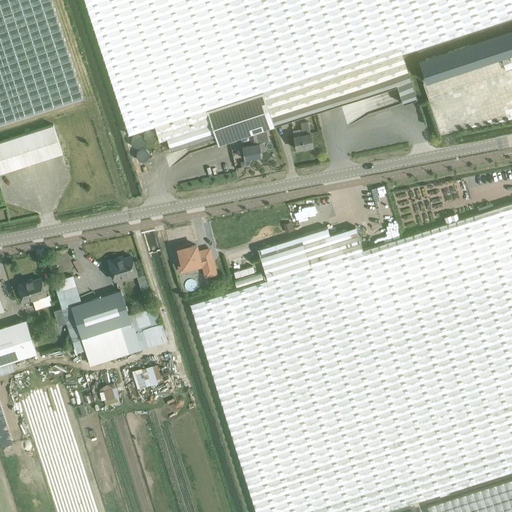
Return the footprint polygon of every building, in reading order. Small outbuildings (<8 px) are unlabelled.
[(0,0),(0,123),(83,96),(52,0),(0,0)] [(511,0),(85,0),(129,134),(155,126),(160,141),(212,124),(218,144),(249,134),(266,128),(274,126),(274,125),(397,85),(397,86),(403,103),(417,98),(411,81),(402,53),(403,53),(404,52),(405,52),(408,51),(410,50),(412,50),(511,16),(511,0)] [(511,22),(413,55),(429,104),(511,76),(511,22)] [(455,108),(457,117),(479,114),(477,104),(455,108)] [(457,132),(511,122),(511,107),(454,117),(457,132)] [(314,115),(302,117),(303,123),(309,122),(311,134),(317,133),(314,115)] [(303,134),(294,135),(297,148),(313,145),(311,132),(310,132),(308,123),(301,124),(303,134)] [(0,172),(62,152),(59,143),(53,124),(0,140),(0,172)] [(268,141),(266,128),(249,134),(252,144),(242,146),(245,158),(262,155),(261,151),(265,150),(263,142),(268,141)] [(258,248),(267,279),(190,303),(256,511),(381,511),(440,494),(440,496),(449,493),(449,491),(511,470),(511,201),(477,213),(404,236),(363,249),(356,226),(330,234),(327,226),(258,248)] [(199,254),(198,250),(196,244),(185,247),(184,244),(174,246),(178,262),(182,261),(183,266),(194,263),(195,265),(203,263),(206,275),(216,273),(212,257),(203,259),(201,254),(199,254)] [(137,272),(135,265),(131,256),(119,260),(118,257),(108,260),(115,279),(137,272)] [(41,277),(18,285),(23,301),(32,298),(33,300),(47,296),(41,277)] [(71,305),(82,338),(131,322),(128,314),(121,289),(71,305)] [(128,314),(131,322),(134,329),(160,321),(155,305),(128,314)] [(0,327),(0,373),(9,371),(6,362),(36,352),(29,329),(26,320),(0,327)] [(61,339),(71,336),(66,321),(56,324),(61,339)] [(140,349),(134,329),(131,322),(82,338),(90,364),(140,349)] [(150,383),(144,366),(130,371),(136,388),(150,383)] [(511,511),(511,478),(427,505),(429,511),(511,511)]
